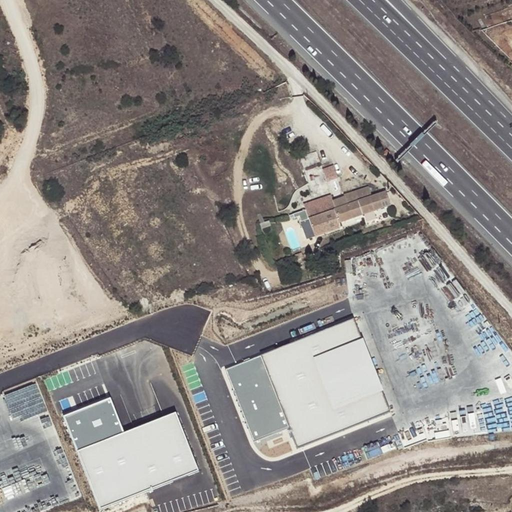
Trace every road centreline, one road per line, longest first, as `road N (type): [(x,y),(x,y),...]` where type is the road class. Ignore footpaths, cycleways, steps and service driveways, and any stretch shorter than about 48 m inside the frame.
road 1 (residential): [(213,0),(298,76),(511,312)]
road 2 (track): [(0,321),(97,300),(25,187),(21,169),(37,90),(8,0)]
road 3 (motorway): [(275,0),(511,236)]
road 4 (unclassified): [(0,381),(144,327),(195,345)]
road 5 (motorway): [(511,139),(366,0)]
road 6 (motorway): [(511,126),(395,0)]
road 7 (track): [(511,466),(414,476),(350,511)]
